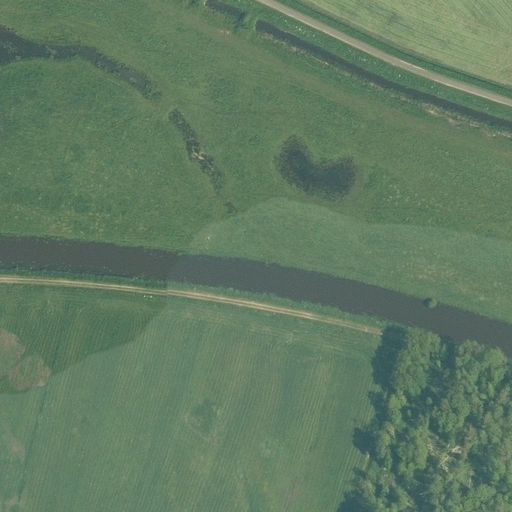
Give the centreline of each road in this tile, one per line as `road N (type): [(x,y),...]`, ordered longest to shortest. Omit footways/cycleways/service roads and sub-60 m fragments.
road 1 (track): [(511,370),(229,300),(0,280)]
road 2 (unclassified): [(511,102),(430,77),(263,0)]
